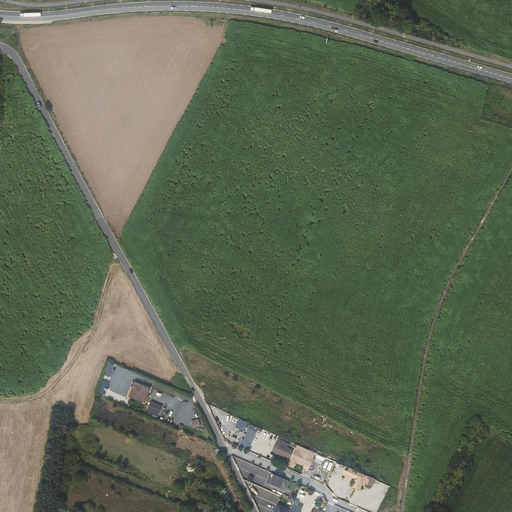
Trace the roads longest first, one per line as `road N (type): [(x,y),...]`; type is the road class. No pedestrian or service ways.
road 1 (unclassified): [(0,48),(18,62),(253,511)]
road 2 (primary): [(511,79),(252,10),(152,5),(3,16)]
road 3 (track): [(511,169),(464,250),(427,336),(401,511)]
